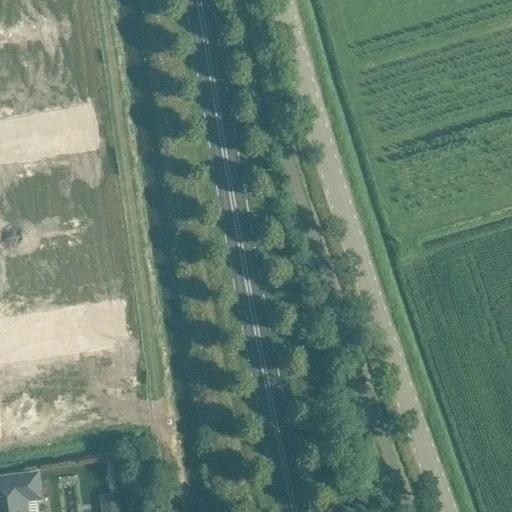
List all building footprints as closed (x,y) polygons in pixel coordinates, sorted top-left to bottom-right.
[(21,0),(0,0),(0,16),(0,17),(24,13),(21,0)] [(46,0),(21,0),(24,13),(48,10),(46,0)] [(71,0),(46,0),(48,10),(72,6),(71,0)] [(61,22),(50,24),(51,32),(62,30),(61,22)] [(37,26),(26,28),(27,36),(39,34),(37,26)] [(26,28),(14,29),(15,37),(27,36),(26,28)] [(63,36),(52,37),(53,45),(64,44),(63,36)] [(52,37),(40,39),(41,47),(53,45),(52,37)] [(16,43),(4,44),(5,52),(17,51),(16,43)] [(79,56),(55,60),(61,105),(86,102),(79,56)] [(55,60),(31,63),(38,109),(61,105),(55,60)] [(31,63),(7,67),(14,112),(38,109),(31,63)] [(7,67),(0,67),(0,113),(14,112),(7,67)] [(94,157),(69,161),(76,206),(100,202),(94,157)] [(69,161),(45,164),(52,209),(76,206),(69,161)] [(45,164),(22,168),(28,213),(52,209),(45,164)] [(22,168),(0,170),(0,185),(4,216),(28,213),(22,168)] [(89,219),(78,220),(79,228),(91,227),(89,219)] [(66,222),(54,224),(55,232),(67,230),(66,222)] [(54,224),(42,225),(44,233),(55,232),(54,224)] [(30,227),(18,229),(19,237),(31,235),(30,227)] [(91,232),(80,234),(81,242),(92,240),(91,232)] [(68,236),(56,237),(57,245),(69,244),(68,236)] [(56,237),(44,239),(46,247),(57,245),(56,237)] [(20,242),(8,244),(10,252),(21,250),(20,242)] [(8,244),(0,245),(0,253),(10,252),(8,244)] [(108,253),(83,256),(89,301),(114,298),(108,253)] [(83,256),(59,260),(66,305),(89,301),(83,256)] [(59,260),(35,263),(42,308),(66,305),(59,260)] [(35,263),(12,266),(18,312),(42,308),(35,263)] [(12,266),(0,268),(0,314),(18,312),(12,266)] [(122,353),(97,357),(104,402),(129,398),(122,353)] [(97,357),(74,360),(80,405),(104,402),(97,357)] [(74,360),(50,364),(56,409),(80,405),(74,360)] [(50,364),(26,367),(33,412),(56,409),(50,364)] [(26,367),(1,371),(8,416),(33,412),(26,367)] [(117,414),(106,416),(107,424),(119,422),(117,414)] [(106,416),(94,418),(95,426),(107,424),(106,416)] [(70,421),(58,423),(60,431),(71,429),(70,421)] [(46,425),(35,426),(36,434),(47,433),(46,425)] [(35,426),(23,428),(24,436),(36,434),(35,426)] [(0,511),(20,511),(20,503),(37,501),(34,477),(37,477),(37,476),(0,480),(0,511)]
